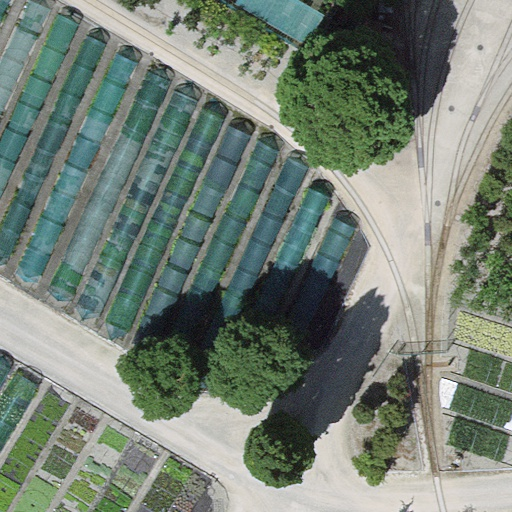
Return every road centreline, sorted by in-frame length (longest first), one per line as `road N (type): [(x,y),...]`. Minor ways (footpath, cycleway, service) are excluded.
road 1 (track): [(89,0),(310,138),(355,193),(391,258),(398,275),(301,511)]
road 2 (track): [(0,315),(297,511)]
road 3 (track): [(511,503),(343,511)]
